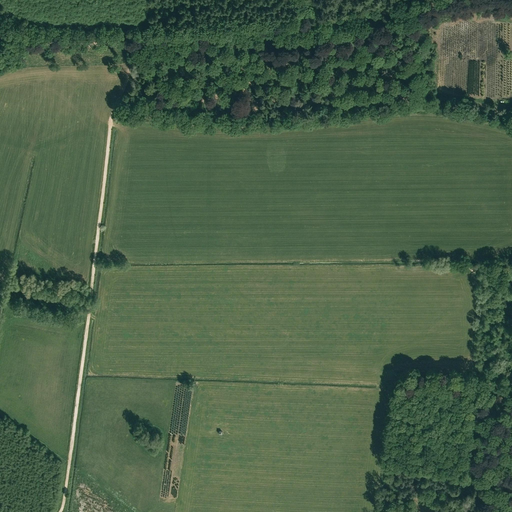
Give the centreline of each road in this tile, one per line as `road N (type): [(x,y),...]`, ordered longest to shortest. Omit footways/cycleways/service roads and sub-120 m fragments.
road 1 (track): [(61,511),(116,92),(136,58),(135,35)]
road 2 (track): [(440,0),(47,43),(0,64)]
